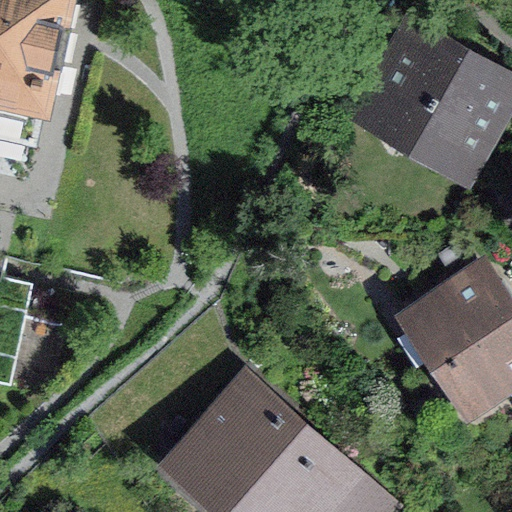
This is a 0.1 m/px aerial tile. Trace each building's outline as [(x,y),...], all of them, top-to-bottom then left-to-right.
[(0,0),(0,139),(35,147),(42,113),(49,114),(60,63),(51,61),(61,18),(69,20),(73,0),(0,0)] [(511,116),(511,73),(399,14),(339,127),(465,194),(508,115),(511,116)] [(8,252),(0,250),(0,376),(11,379),(32,281),(3,274),(8,252)] [(456,433),(511,395),(511,312),(477,261),(382,324),(456,433)] [(393,511),(399,505),(238,370),(148,477),(189,511),(393,511)]
